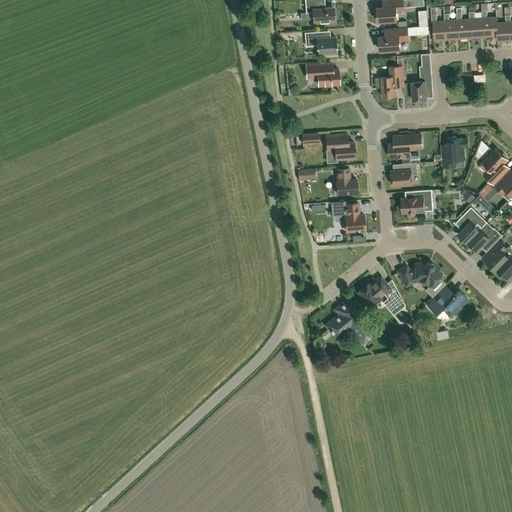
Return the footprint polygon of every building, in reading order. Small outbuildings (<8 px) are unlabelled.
[(322,0),(304,0),(306,12),(312,12),(313,22),(335,21),(334,6),(323,7),(322,0)] [(386,0),(382,0),(382,7),(377,7),(378,21),(397,20),(396,11),(404,10),(404,6),(403,0),(386,0)] [(446,39),(445,20),(437,21),(436,18),(437,18),(436,7),(431,7),(432,22),(433,22),(435,40),(446,39)] [(496,22),(497,22),(497,16),(487,17),(487,14),(487,10),(482,10),(482,17),(484,36),(497,35),(496,22)] [(484,36),(482,17),(474,18),(474,15),(475,15),(475,11),(469,11),(470,18),(471,37),(484,36)] [(471,37),(470,18),(462,19),(462,16),(462,12),(457,12),(457,19),(458,38),(471,37)] [(458,38),(457,19),(449,20),(449,17),(450,17),(449,13),(444,13),(445,20),(446,39),(458,38)] [(511,40),(511,34),(511,21),(511,14),(505,15),(505,19),(506,19),(506,22),(497,22),(496,22),(497,35),(498,41),(511,40)] [(418,35),(429,34),(428,25),(420,26),(418,26),(418,35)] [(408,27),(396,28),(384,29),(385,36),(379,36),(380,50),(400,49),(399,40),(408,40),(408,35),(408,27)] [(322,38),(321,31),(304,32),(305,38),(306,45),(316,45),(316,47),(321,47),(321,53),(334,52),(333,46),(336,46),(336,37),(322,38)] [(426,88),(433,87),(430,54),(422,54),(423,66),(420,66),(421,81),(412,82),(413,100),(427,99),(426,88)] [(338,68),(332,69),(332,62),(306,64),(307,77),(318,77),(318,85),(339,83),(338,68)] [(404,84),(403,65),(398,66),(390,66),(391,76),(381,77),(383,97),(387,96),(389,98),(391,96),(397,96),(396,87),(404,86),(404,84)] [(317,133),(302,134),(303,143),(318,142),(317,133)] [(347,133),(326,135),(327,150),(335,149),(336,159),(355,157),(353,141),(348,142),(347,133)] [(390,144),(390,145),(388,146),(388,150),(390,152),(391,157),(402,156),(403,162),(411,161),(410,148),(422,147),(421,134),(394,136),(395,143),(390,144)] [(441,144),(441,155),(442,155),(443,167),(456,166),(456,160),(464,159),(464,147),(468,146),(468,138),(461,139),(461,138),(456,139),(456,137),(448,137),(448,143),(441,144)] [(476,149),(483,157),(491,149),(484,142),(476,149)] [(483,174),(493,184),(509,167),(504,162),(507,159),(506,158),(506,156),(503,153),(502,154),(496,149),(480,166),(486,172),(483,174)] [(403,170),(394,171),(392,171),(392,175),(390,177),(390,181),(392,183),(393,184),(412,183),(411,175),(418,174),(417,162),(403,163),(403,170)] [(349,168),(336,168),(337,180),(336,180),(337,194),(357,192),(356,178),(350,179),(349,168)] [(508,199),(511,195),(511,169),(511,168),(503,176),(503,177),(494,186),(503,194),(508,199)] [(433,210),(433,203),(432,189),(415,190),(416,197),(402,198),(402,212),(409,212),(410,214),(415,213),(416,211),(433,210)] [(345,216),(346,230),(354,230),(354,228),(365,227),(364,214),(359,215),(358,202),(346,203),(346,201),(331,202),(332,212),(343,211),(345,216)] [(473,223),(480,216),(471,207),(462,216),(468,222),(468,224),(463,230),(458,234),(467,243),(479,230),(473,223)] [(476,250),(481,245),(486,240),(488,240),(493,244),(502,235),(494,227),(494,228),(487,235),(480,229),(479,230),(467,243),(468,242),(476,250)] [(323,232),(323,239),(335,239),(334,231),(323,232)] [(496,270),(510,255),(509,257),(504,252),(507,248),(499,240),(482,258),(496,270)] [(511,257),(510,255),(496,270),(496,271),(497,269),(510,282),(511,279),(511,257)] [(441,273),(433,265),(433,264),(433,263),(432,263),(431,263),(431,264),(429,263),(429,262),(428,262),(428,261),(427,262),(427,263),(415,264),(415,266),(408,270),(406,266),(398,270),(406,286),(414,281),(413,280),(415,279),(416,280),(421,280),(422,282),(424,283),(426,282),(430,286),(436,292),(446,281),(440,275),(441,273)] [(398,311),(404,306),(405,305),(392,279),(386,283),(384,280),(380,276),(375,280),(370,284),(368,283),(358,291),(370,307),(381,298),(379,297),(384,293),(387,298),(398,311)] [(446,286),(427,305),(436,314),(441,308),(443,310),(445,310),(447,310),(449,308),(454,314),(457,310),(460,310),(461,310),(463,308),(463,306),(463,304),(468,299),(458,290),(454,294),(446,286)] [(363,342),(374,333),(348,299),(336,309),(340,314),(329,323),(328,324),(328,326),(328,327),(331,330),(330,330),(332,332),(335,335),(336,335),(337,336),(339,335),(350,326),(363,342)] [(414,331),(423,342),(428,338),(419,327),(414,331)]
